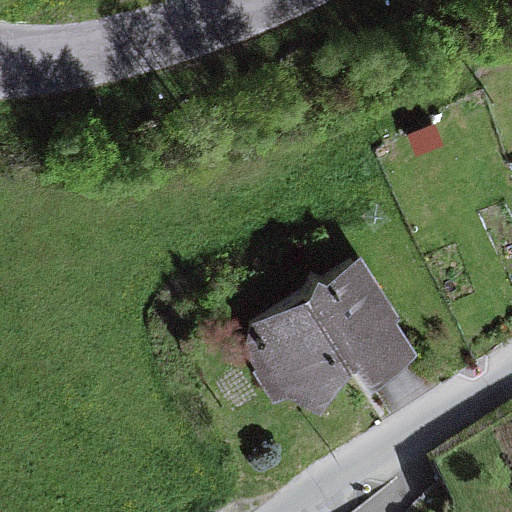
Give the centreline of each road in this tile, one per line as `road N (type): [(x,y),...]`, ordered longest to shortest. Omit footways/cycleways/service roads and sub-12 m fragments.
road 1 (unclassified): [(511,360),(286,511)]
road 2 (tertiary): [(0,62),(149,39),(258,0)]
